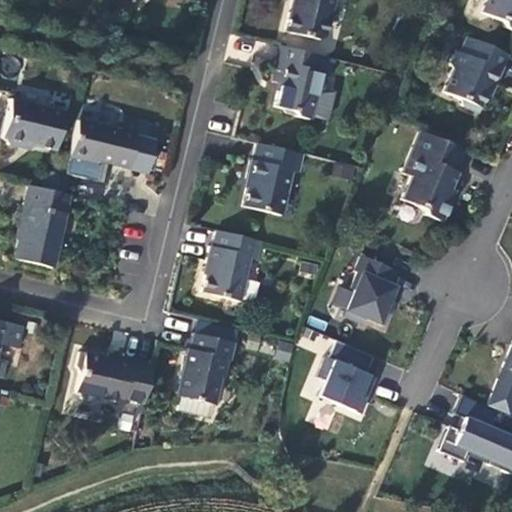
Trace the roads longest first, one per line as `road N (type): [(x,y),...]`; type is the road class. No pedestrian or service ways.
road 1 (residential): [(0,284),(145,320),(225,0)]
road 2 (unknown): [(465,283),(391,230),(369,196),(369,175),(460,0)]
road 3 (residential): [(511,174),(416,393)]
